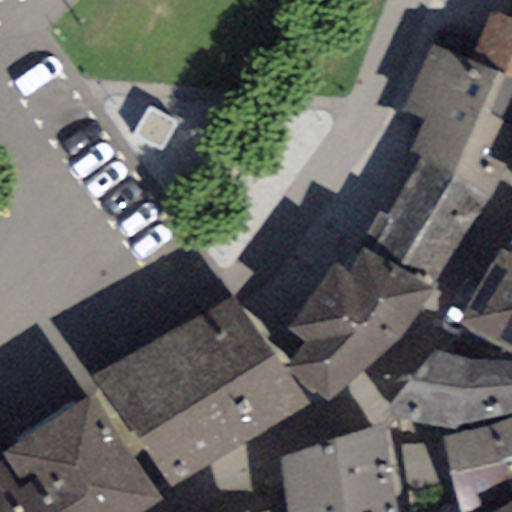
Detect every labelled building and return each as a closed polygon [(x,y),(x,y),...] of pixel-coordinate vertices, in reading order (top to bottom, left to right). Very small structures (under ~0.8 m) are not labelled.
[(466,68),(431,55),(401,121),(424,129),(408,162),(420,168),(363,265),(350,286),(330,279),(287,343),(302,357),(282,381),(333,420),(399,354),(432,303),(426,297),(478,204),(511,128),(511,26),(489,18),(466,68)] [(174,130),(145,113),(130,137),(159,154),(174,130)] [(511,266),(498,260),(460,335),(511,360),(511,266)] [(230,306),(96,386),(162,495),(296,415),(230,306)] [(511,372),(465,372),(435,362),(390,422),(453,434),(455,430),(511,413),(511,372)] [(155,511),(87,410),(1,467),(5,474),(0,477),(0,511),(155,511)] [(511,426),(451,447),(463,511),(476,511),(511,495),(511,426)] [(395,511),(382,438),(285,463),(288,511),(395,511)] [(511,511),(511,502),(496,511),(511,511)]
